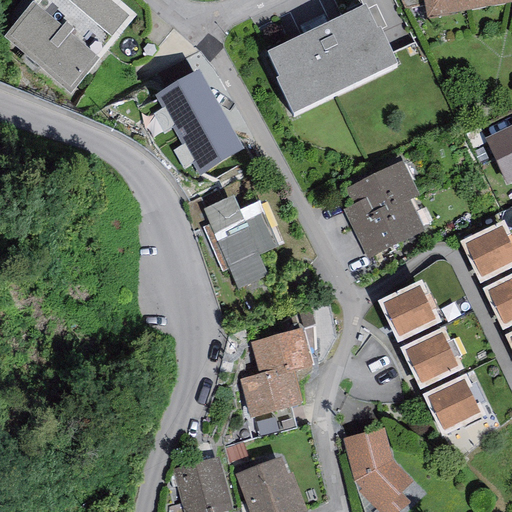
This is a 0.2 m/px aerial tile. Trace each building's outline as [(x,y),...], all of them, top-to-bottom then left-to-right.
[(136,14),(119,0),(34,0),(3,37),(71,93),(136,14)] [(424,5),(423,0),(400,0),(404,9),(424,5)] [(511,0),(423,0),(424,5),(427,18),(511,2),(511,3),(511,0)] [(275,77),(292,113),(397,62),(380,27),(377,28),(365,3),(267,51),(279,75),(275,77)] [(198,70),(153,95),(161,109),(152,114),(162,133),(171,128),(176,137),(221,111),(198,70)] [(243,150),(221,111),(176,137),(182,146),(173,151),(184,169),(192,164),(198,175),(243,150)] [(511,125),(485,138),(507,185),(511,182),(511,125)] [(403,161),(345,188),(352,204),(366,197),(373,211),(386,205),(388,210),(409,200),(419,195),(403,161)] [(233,196),(203,209),(210,224),(203,228),(222,273),(230,269),(239,290),(269,277),(258,254),(283,243),(265,201),(260,203),(259,202),(239,210),(233,196)] [(424,230),(409,200),(388,210),(386,205),(373,211),(366,197),(352,204),(343,208),(367,258),(424,230)] [(511,247),(501,225),(465,243),(481,276),(511,261),(511,247)] [(511,277),(488,289),(504,322),(511,318),(511,277)] [(420,285),(383,302),(399,336),(436,319),(420,285)] [(301,328),(250,342),(259,374),(267,372),(269,378),(292,372),(311,367),(301,328)] [(441,332),(405,350),(421,383),(457,366),(441,332)] [(259,374),(239,379),(250,418),(254,417),(259,437),(296,428),(290,406),(300,404),(292,372),(269,378),(267,372),(259,374)] [(464,379),(427,397),(443,430),(480,413),(464,379)] [(384,428),(342,439),(354,482),(364,511),(398,511),(410,502),(400,493),(412,481),(392,460),(384,428)] [(219,456),(171,469),(183,511),(223,511),(233,509),(219,456)] [(282,456),(235,473),(249,511),(307,511),(292,472),(288,474),(282,456)]
